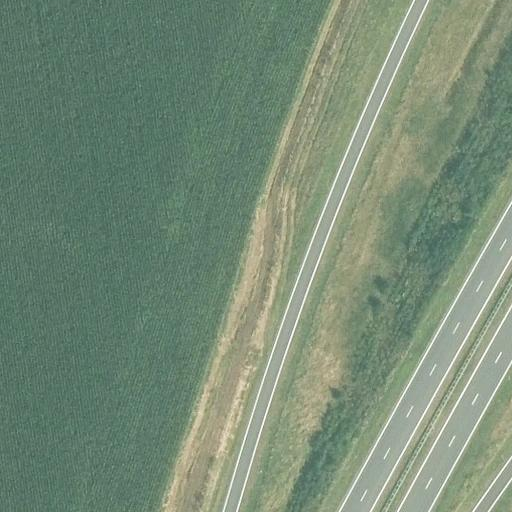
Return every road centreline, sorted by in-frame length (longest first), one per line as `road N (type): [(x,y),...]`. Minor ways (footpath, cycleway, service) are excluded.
road 1 (trunk): [(420,0),(341,180),(229,511)]
road 2 (trunk): [(511,228),(354,511)]
road 3 (trunk): [(411,511),(511,331)]
